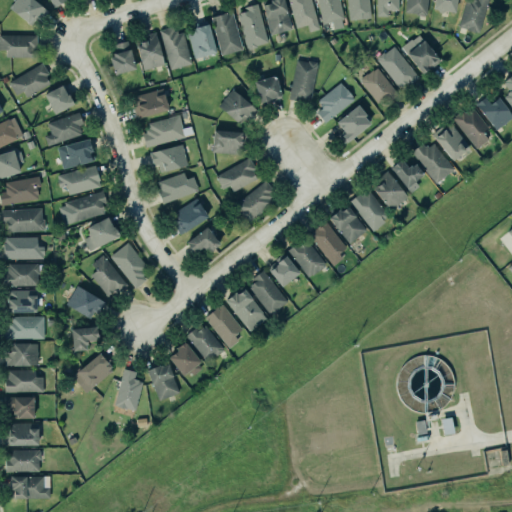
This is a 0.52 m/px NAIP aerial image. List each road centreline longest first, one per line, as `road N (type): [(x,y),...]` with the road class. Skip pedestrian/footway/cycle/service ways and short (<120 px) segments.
road 1 (residential): [(138,327),(175,308),(511,35)]
road 2 (residential): [(73,34),(104,98),(140,218),(193,286)]
